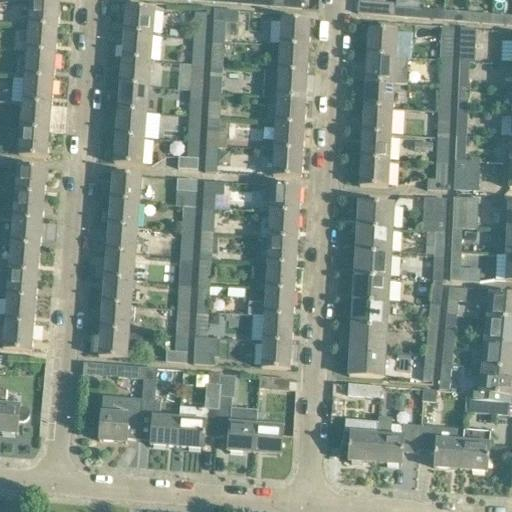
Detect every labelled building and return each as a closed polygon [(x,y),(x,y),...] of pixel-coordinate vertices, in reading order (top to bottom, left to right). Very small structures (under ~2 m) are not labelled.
[(276,9),(276,0),(251,0),(251,7),(276,9)] [(300,11),(301,0),(276,0),(276,9),(300,11)] [(60,3),(40,2),(31,1),(29,27),(58,29),(60,3)] [(394,18),(395,9),(395,6),(359,3),(358,15),(394,18)] [(155,11),(127,9),(125,35),(153,37),(155,11)] [(418,20),(419,11),(395,9),(394,18),(418,20)] [(237,25),(238,13),(214,11),(212,44),(223,44),(225,24),(237,25)] [(443,22),(444,13),(419,11),(418,20),(443,22)] [(468,24),(469,15),(444,13),(443,22),(468,24)] [(206,41),(207,15),(196,15),(194,41),(206,41)] [(493,26),(493,17),(469,15),(468,24),(493,26)] [(511,28),(511,18),(493,17),(493,26),(511,28)] [(309,49),(310,23),(282,21),(280,48),(309,49)] [(55,56),(58,29),(29,27),(27,53),(55,56)] [(444,34),(442,62),(451,63),(453,35),(453,29),(444,28),(444,34)] [(461,28),(460,37),(459,62),(469,63),(474,63),(476,29),(461,28)] [(397,33),(369,32),(367,58),(395,60),(397,33)] [(151,63),(153,37),(125,35),(122,61),(151,63)] [(204,67),(206,41),(194,41),(193,67),(204,67)] [(222,71),(223,44),(212,44),(211,70),(222,71)] [(307,76),(309,49),(280,48),(279,74),(307,76)] [(53,82),(55,56),(27,53),(25,80),(53,82)] [(394,86),(395,60),(367,58),(366,84),(394,86)] [(149,89),(151,63),(122,61),(120,87),(149,89)] [(468,87),(469,63),(459,62),(458,87),(468,87)] [(203,94),(204,67),(193,67),(191,93),(203,94)] [(221,97),(222,71),(211,70),(209,96),(221,97)] [(442,70),(441,88),(450,89),(451,71),(442,70)] [(306,102),(307,76),(279,74),(277,100),(306,102)] [(275,78),(256,77),(256,92),(275,93),(275,78)] [(51,108),(53,82),(25,80),(23,106),(51,108)] [(392,112),(394,86),(366,84),(364,110),(392,112)] [(147,116),(149,89),(120,87),(118,113),(147,116)] [(467,112),(468,87),(458,87),(457,112),(467,112)] [(201,120),(203,94),(191,93),(190,119),(201,120)] [(219,123),(221,97),(209,96),(208,122),(219,123)] [(441,97),(440,115),(449,115),(450,97),(441,97)] [(304,128),(306,102),(277,100),(276,126),(304,128)] [(49,134),(51,108),(23,106),(21,132),(49,134)] [(391,138),(392,112),(364,110),(363,136),(391,138)] [(466,137),(467,112),(457,112),(456,137),(466,137)] [(145,142),(147,116),(118,113),(116,140),(145,142)] [(199,146),(201,120),(190,119),(188,145),(199,146)] [(218,149),(219,123),(208,122),(206,149),(218,149)] [(439,123),(439,141),(448,141),(448,123),(439,123)] [(303,154),(304,128),(276,126),(274,152),(303,154)] [(47,160),(49,134),(21,132),(19,158),(47,160)] [(389,164),(391,138),(363,136),(361,163),(389,164)] [(465,162),(466,137),(456,137),(455,162),(465,162)] [(142,168),(144,148),(145,142),(116,140),(114,166),(142,168)] [(446,168),(447,141),(438,141),(437,167),(446,168)] [(198,172),(199,146),(188,145),(187,160),(179,160),(178,171),(198,172)] [(216,175),(218,149),(206,149),(205,175),(216,175)] [(301,180),(303,154),(274,152),(273,179),(301,180)] [(481,163),(465,162),(455,162),(454,191),(480,192),(481,163)] [(388,190),(389,164),(361,163),(360,189),(388,190)] [(445,193),(446,168),(437,167),(436,182),(426,181),(425,192),(445,193)] [(18,169),(16,189),(16,195),(44,197),(46,171),(18,169)] [(113,176),(111,202),(139,205),(142,179),(113,176)] [(196,209),(197,183),(178,182),(176,208),(184,209),(196,209)] [(223,196),(224,185),(204,184),(203,210),(214,211),(215,196),(223,196)] [(272,188),(271,208),(270,214),(299,215),(301,189),(272,188)] [(231,190),(230,205),(264,207),(265,192),(231,190)] [(42,223),(44,197),(16,195),(14,221),(42,223)] [(479,201),(473,201),(453,200),(452,230),(462,231),(471,231),(477,231),(479,201)] [(421,234),(433,235),(444,235),(445,202),(423,201),(421,234)] [(137,231),(139,205),(111,202),(109,228),(137,231)] [(394,206),(359,204),(358,229),(392,231),(394,206)] [(194,235),(196,209),(184,209),(182,235),(194,235)] [(213,237),(214,211),(203,210),(201,236),(213,237)] [(298,242),(299,215),(270,214),(269,240),(298,242)] [(14,221),(12,247),(40,249),(42,223),(14,221)] [(135,257),(137,231),(109,228),(107,254),(135,257)] [(391,255),(392,231),(358,229),(356,253),(391,255)] [(461,255),(462,231),(452,230),(451,255),(461,255)] [(193,261),(194,235),(182,235),(181,261),(193,261)] [(443,257),(444,235),(433,235),(432,257),(443,257)] [(211,263),(213,237),(201,236),(200,262),(211,263)] [(296,268),(298,242),(269,240),(268,266),(296,268)] [(38,275),(40,249),(12,247),(9,273),(38,275)] [(389,279),(391,255),(356,253),(355,277),(389,279)] [(133,283),(135,257),(107,254),(105,281),(133,283)] [(460,270),(461,255),(451,255),(449,283),(479,285),(480,271),(460,270)] [(441,282),(443,257),(432,257),(431,282),(441,282)] [(191,288),(193,261),(181,261),(180,287),(191,288)] [(210,289),(211,263),(200,262),(198,288),(210,289)] [(295,294),(296,268),(268,266),(266,292),(295,294)] [(36,301),(38,275),(9,273),(7,299),(36,301)] [(388,304),(389,279),(355,277),(354,302),(388,304)] [(131,309),(133,283),(105,281),(103,307),(131,309)] [(439,308),(441,282),(431,282),(429,307),(439,308)] [(190,314),(191,288),(180,287),(178,313),(190,314)] [(208,315),(210,289),(198,288),(197,314),(208,315)] [(448,290),(448,292),(445,317),(455,318),(457,303),(469,304),(470,291),(448,290)] [(293,320),(295,294),(266,292),(265,306),(249,305),(248,317),(265,318),(293,320)] [(511,323),(511,298),(489,296),(487,321),(511,323)] [(34,328),(36,301),(7,299),(5,325),(34,328)] [(386,329),(388,304),(354,302),(352,327),(386,329)] [(129,335),(131,309),(103,307),(101,333),(129,335)] [(437,332),(439,308),(429,307),(427,331),(437,332)] [(188,340),(190,314),(178,313),(177,339),(188,340)] [(207,341),(208,315),(197,314),(195,341),(207,341)] [(453,343),(455,318),(445,317),(443,342),(453,343)] [(292,346),(293,320),(265,318),(263,344),(292,346)] [(511,349),(511,323),(487,321),(485,346),(511,349)] [(32,354),(34,328),(5,325),(3,351),(32,354)] [(385,354),(386,329),(352,327),(351,352),(385,354)] [(435,357),(437,332),(427,331),(424,356),(435,357)] [(127,361),(129,341),(129,335),(101,333),(98,359),(127,361)] [(187,366),(188,340),(177,339),(176,354),(167,354),(166,364),(187,366)] [(206,356),(207,341),(195,341),(194,367),(214,368),(215,357),(206,356)] [(450,367),(453,343),(443,342),(441,366),(450,367)] [(290,372),(292,346),(263,344),(262,371),(290,372)] [(511,373),(511,349),(485,346),(482,371),(511,373)] [(383,381),(385,354),(351,352),(349,379),(383,381)] [(433,382),(435,357),(424,356),(422,381),(433,382)] [(448,391),(450,367),(441,366),(438,390),(448,391)] [(144,382),(145,370),(106,367),(105,379),(144,382)] [(157,371),(145,370),(144,382),(142,401),(141,418),(139,443),(151,443),(151,447),(178,450),(180,421),(179,421),(160,419),(161,403),(155,402),(157,371)] [(472,393),(471,402),(510,406),(511,399),(511,398),(511,373),(482,371),(480,394),(472,393)] [(209,375),(208,387),(221,388),(222,376),(209,375)] [(289,393),(290,382),(260,379),(260,391),(289,393)] [(381,389),(349,386),(348,397),(380,401),(381,389)] [(29,415),(28,412),(25,409),(20,409),(20,408),(19,408),(6,407),(7,393),(0,392),(0,435),(18,437),(19,424),(23,424),(27,423),(29,419),(29,415)] [(433,406),(435,393),(424,392),(422,405),(433,406)] [(102,415),(100,443),(127,446),(127,442),(139,443),(141,418),(142,401),(103,398),(102,415)] [(509,418),(510,406),(471,402),(466,402),(465,413),(509,418)] [(191,410),(181,409),(180,409),(179,421),(180,421),(178,450),(204,452),(205,438),(216,439),(219,412),(206,411),(205,423),(190,422),(191,410)] [(255,456),(258,415),(258,413),(232,411),(231,411),(228,454),(255,456)] [(269,416),(258,415),(255,456),(281,458),(283,430),(268,428),(269,416)] [(418,453),(420,428),(391,426),(392,420),(379,419),(378,425),(377,437),(376,437),(374,465),(402,468),(403,455),(419,456),(419,453),(418,453)] [(346,422),(345,435),(351,435),(349,463),(352,464),(351,467),(363,468),(363,464),(374,465),(376,437),(377,437),(378,425),(346,422)] [(459,472),(463,432),(420,428),(418,453),(419,453),(435,454),(434,470),(459,472)] [(491,434),(463,432),(459,472),(487,474),(491,434)] [(510,461),(511,449),(501,448),(499,460),(510,461)]
